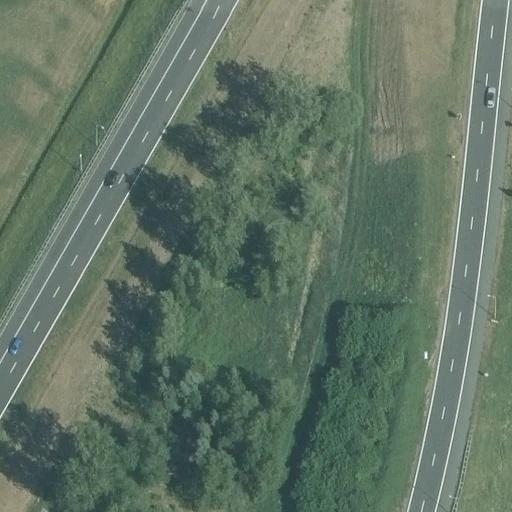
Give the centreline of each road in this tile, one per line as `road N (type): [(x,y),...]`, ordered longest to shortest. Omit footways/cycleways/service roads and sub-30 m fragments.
road 1 (motorway): [(422,511),(471,236),(496,0)]
road 2 (motorway): [(224,0),(0,390)]
